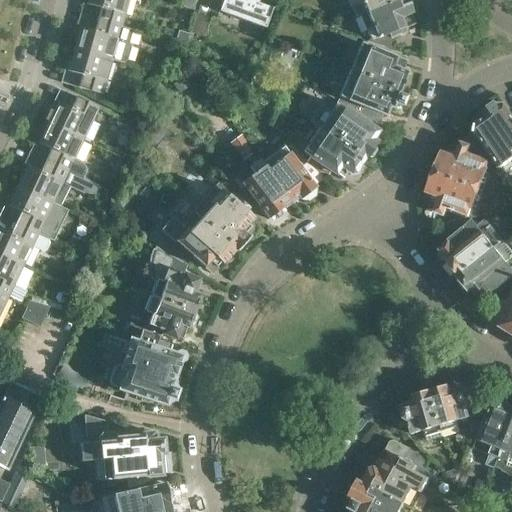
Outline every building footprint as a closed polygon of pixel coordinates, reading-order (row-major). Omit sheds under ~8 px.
[(87,0),(86,4),(100,8),(97,20),(121,26),(128,0),(87,0)] [(181,0),(180,5),(193,9),(195,1),(192,0),(181,0)] [(222,0),(218,11),(265,28),(272,9),(271,8),(271,9),(257,3),(258,0),(222,0)] [(346,0),(350,8),(353,7),(357,15),(365,12),(391,0),(346,0)] [(391,0),(365,12),(368,18),(362,20),(369,39),(372,40),(388,34),(390,40),(400,35),(399,35),(405,32),(400,18),(411,13),(405,0),(391,0)] [(210,17),(197,12),(191,29),(203,33),(210,17)] [(80,27),(74,50),(111,60),(125,64),(131,61),(135,48),(131,44),(135,31),(121,26),(97,20),(94,31),(80,27)] [(185,43),(189,33),(180,29),(176,39),(185,43)] [(338,41),(351,46),(353,46),(356,38),(341,32),(338,41)] [(268,38),(264,49),(277,54),(281,43),(268,38)] [(362,44),(351,71),(400,88),(404,77),(406,77),(403,70),(402,71),(400,69),(404,61),(362,44)] [(74,50),(68,72),(65,84),(78,87),(102,94),(111,60),(74,50)] [(347,81),(340,97),(347,100),(347,101),(385,116),(388,107),(392,109),(392,107),(393,108),(400,105),(402,99),(401,95),(400,92),(399,91),(400,88),(351,71),(347,81)] [(173,84),(178,92),(188,85),(182,77),(173,84)] [(161,88),(150,79),(145,85),(156,94),(161,88)] [(58,102),(47,123),(84,140),(99,108),(76,97),(70,108),(58,102)] [(118,102),(116,108),(126,112),(130,101),(124,99),(118,102)] [(482,143),(481,144),(499,170),(511,160),(511,113),(511,112),(510,113),(505,105),(504,106),(503,105),(502,106),(496,105),(495,104),(489,109),(488,116),(487,116),(488,117),(487,118),(476,126),(475,126),(474,132),(475,132),(482,143)] [(335,105),(318,129),(363,159),(363,158),(364,159),(371,158),(376,151),(374,144),(373,143),(374,142),(371,140),(376,132),(335,105)] [(135,125),(118,117),(115,123),(117,128),(131,134),(135,125)] [(47,123),(38,143),(51,149),(45,160),(83,178),(85,174),(86,170),(85,167),(83,164),(80,161),(75,159),(84,140),(47,123)] [(167,133),(157,125),(143,141),(153,149),(167,133)] [(363,159),(318,129),(302,152),(342,178),(345,172),(350,175),(355,174),(357,170),(356,168),(363,159)] [(241,158),(251,150),(238,133),(228,141),(241,158)] [(283,146),(260,162),(287,201),(288,200),(290,203),(297,198),(298,198),(299,197),(300,198),(308,199),(313,196),(314,189),(313,187),(314,186),(325,178),(301,156),(289,142),(283,146)] [(441,155),(435,173),(480,192),(489,169),(487,168),(490,161),(469,153),(470,149),(469,149),(470,146),(461,143),(456,154),(449,152),(447,158),(441,155)] [(17,186),(54,203),(61,206),(70,188),(82,195),(93,195),(98,185),(83,178),(45,160),(40,171),(27,165),(17,186)] [(287,201),(260,162),(258,160),(236,176),(265,217),(266,217),(267,218),(275,219),(280,216),(281,206),(282,206),(281,205),(287,201)] [(480,192),(435,173),(428,191),(433,193),(431,199),(438,202),(433,214),(441,216),(442,225),(467,218),(469,217),(472,210),(473,211),(480,192)] [(108,189),(112,180),(103,176),(99,185),(108,189)] [(190,212),(192,213),(234,252),(235,250),(236,251),(249,237),(255,230),(251,220),(251,216),(253,214),(248,209),(242,202),(244,201),(224,176),(190,212)] [(17,186),(12,197),(8,206),(20,212),(15,223),(39,234),(54,203),(17,186)] [(234,252),(192,213),(183,222),(175,214),(162,226),(176,240),(176,239),(205,267),(211,261),(217,266),(221,261),(223,263),(234,252)] [(442,225),(441,225),(443,235),(468,222),(467,218),(442,225)] [(446,261),(460,278),(505,243),(486,219),(478,226),(473,220),(448,241),(450,242),(440,250),(447,260),(446,261)] [(0,228),(0,254),(24,266),(34,246),(39,249),(43,248),(45,242),(44,238),(39,234),(15,223),(10,234),(0,228)] [(153,236),(149,244),(147,250),(146,257),(146,268),(150,275),(153,278),(155,279),(149,293),(194,311),(200,296),(192,292),(197,279),(183,272),(191,261),(165,242),(153,236)] [(511,251),(505,243),(460,278),(471,292),(475,288),(480,294),(487,289),(491,294),(504,284),(511,277),(511,267),(508,262),(511,258),(511,251)] [(0,254),(0,292),(9,297),(20,302),(25,292),(14,286),(24,266),(0,254)] [(74,278),(67,276),(64,284),(70,287),(74,278)] [(0,315),(9,297),(0,292),(0,315)] [(505,302),(495,317),(497,323),(502,327),(501,328),(511,334),(511,333),(511,292),(511,293),(511,294),(511,295),(508,303),(505,302)] [(194,311),(149,293),(142,309),(150,312),(145,323),(162,330),(161,333),(175,339),(177,336),(181,338),(186,328),(193,325),(197,317),(195,311),(194,311)] [(31,303),(23,320),(42,329),(51,309),(31,303)] [(102,387),(97,404),(124,411),(130,392),(163,403),(165,403),(173,399),(176,389),(172,383),(171,382),(180,356),(170,353),(174,341),(141,330),(138,340),(129,337),(119,363),(113,367),(108,381),(111,386),(117,388),(116,391),(102,387)] [(42,397),(10,382),(0,404),(0,465),(8,469),(42,397)] [(443,387),(430,391),(445,436),(461,431),(457,421),(470,417),(468,408),(466,409),(465,403),(467,403),(464,393),(458,395),(456,389),(448,391),(448,390),(443,387)] [(404,421),(406,421),(408,422),(412,435),(424,431),(427,441),(445,436),(430,391),(417,395),(413,400),(414,401),(406,404),(408,409),(402,411),(404,421)] [(476,440),(477,440),(473,448),(489,455),(486,462),(495,466),(499,458),(511,427),(511,408),(508,406),(506,401),(499,398),(493,401),(492,400),(476,440)] [(486,405),(476,400),(470,413),(481,418),(486,405)] [(84,415),(86,443),(79,443),(81,461),(94,460),(96,481),(111,479),(124,478),(124,487),(142,484),(142,482),(148,481),(147,476),(161,475),(161,473),(165,472),(170,467),(168,452),(163,453),(162,439),(153,440),(152,434),(115,437),(112,432),(108,432),(106,422),(85,415),(84,415)] [(511,427),(499,458),(495,466),(505,470),(505,472),(511,474),(511,427)] [(369,469),(362,482),(413,510),(422,493),(430,479),(435,482),(439,474),(426,467),(428,463),(420,454),(410,448),(399,442),(398,443),(394,441),(389,442),(380,459),(379,459),(375,467),(369,469)] [(29,448),(30,466),(44,464),(42,447),(29,448)] [(19,466),(2,503),(15,508),(32,472),(19,466)] [(483,493),(487,484),(477,480),(473,489),(483,493)] [(354,500),(349,509),(353,511),(352,511),(412,511),(413,510),(362,482),(360,482),(359,484),(357,483),(353,484),(349,491),(350,495),(351,495),(349,498),(354,500)] [(103,511),(169,511),(168,505),(173,497),(171,488),(164,485),(164,483),(135,489),(135,490),(112,495),(100,497),(103,511)] [(65,485),(65,486),(60,495),(73,502),(78,492),(65,485)]
